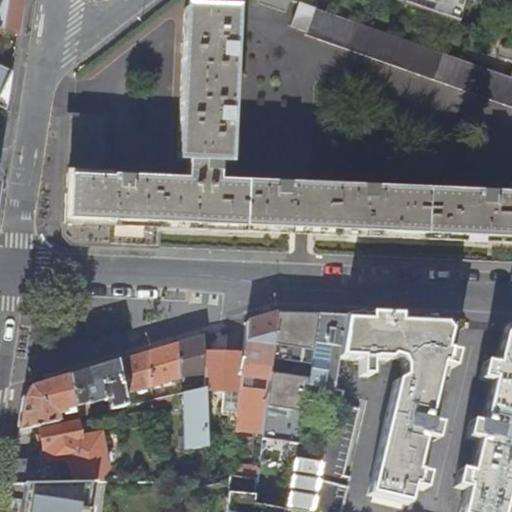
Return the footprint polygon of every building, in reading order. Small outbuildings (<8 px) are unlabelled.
[(0,0),(0,25),(16,33),(20,12),(21,0),(0,0)] [(285,14),(289,0),(256,0),(256,3),(285,14)] [(392,0),(391,5),(456,25),(463,0),(392,0)] [(478,0),(478,1),(468,26),(486,32),(497,0),(478,0)] [(511,108),(511,78),(510,78),(421,47),(298,3),(290,26),(305,32),(304,36),(511,108)] [(61,236),(70,244),(80,244),(147,247),(148,229),(511,243),(511,194),(217,183),(217,163),(226,164),(233,11),(184,9),(176,161),(186,162),(185,181),(97,177),(100,119),(66,117),(61,236)] [(0,106),(5,109),(8,88),(11,69),(0,63),(0,106)] [(258,365),(269,366),(270,358),(274,314),(259,318),(245,323),(242,354),(239,378),(259,380),(258,365)] [(338,359),(344,317),(274,314),(270,358),(294,362),(291,377),(269,373),(267,391),(259,438),(296,444),(303,401),(330,405),(333,389),(338,359)] [(449,327),(446,320),(344,317),(338,359),(387,361),(389,358),(397,360),(401,368),(400,376),(393,381),(367,495),(372,497),(402,504),(407,506),(412,485),(415,486),(418,473),(415,472),(424,436),(427,436),(430,423),(427,422),(441,363),(444,364),(447,352),(444,351),(449,327)] [(511,322),(511,323),(502,329),(494,366),(491,365),(488,379),(491,379),(480,424),(478,424),(474,437),(477,438),(468,474),(466,473),(463,486),(465,487),(459,511),(501,511),(509,481),(511,468),(511,322)] [(178,376),(203,374),(202,352),(202,336),(192,339),(177,343),(178,376)] [(211,350),(228,351),(229,337),(212,336),(211,350)] [(149,387),(178,379),(178,376),(177,343),(163,347),(148,352),(149,387)] [(126,393),(149,387),(148,352),(131,356),(115,362),(123,398),(127,397),(126,393)] [(242,354),(202,352),(203,374),(203,389),(203,390),(223,391),(220,416),(228,417),(227,428),(233,429),(238,388),(239,378),(242,354)] [(106,401),(108,411),(125,407),(123,398),(115,362),(89,370),(67,376),(74,406),(84,404),(85,406),(106,401)] [(64,410),(74,407),(74,406),(67,376),(47,382),(30,387),(22,401),(17,431),(57,422),(55,415),(64,413),(64,410)] [(231,453),(244,455),(247,439),(260,440),(259,438),(267,391),(238,388),(233,429),(231,453)] [(193,450),(194,475),(205,474),(203,390),(203,389),(182,394),(183,451),(193,450)] [(342,391),(333,389),(330,405),(324,444),(320,465),(312,511),(340,511),(349,477),(343,475),(358,408),(340,404),(342,391)] [(178,400),(177,395),(152,401),(148,401),(150,410),(176,404),(176,401),(178,400)] [(25,460),(13,458),(12,469),(10,483),(26,483),(101,482),(102,482),(101,479),(106,470),(99,434),(78,438),(74,424),(38,431),(42,450),(44,450),(45,455),(25,460)] [(243,475),(246,455),(244,455),(231,453),(228,476),(243,477),(243,475)] [(246,455),(243,475),(256,476),(258,456),(246,455)] [(312,511),(320,465),(293,460),(285,509),(287,510),(300,511),(312,511)] [(97,511),(101,482),(26,483),(26,500),(12,500),(10,511),(97,511)] [(26,483),(10,483),(5,511),(10,511),(12,500),(26,500),(26,483)] [(226,491),(205,488),(206,496),(208,496),(225,498),(226,491)] [(402,504),(372,497),(371,501),(400,509),(402,504)] [(253,504),(225,498),(223,511),(280,511),(281,509),(253,504)]
